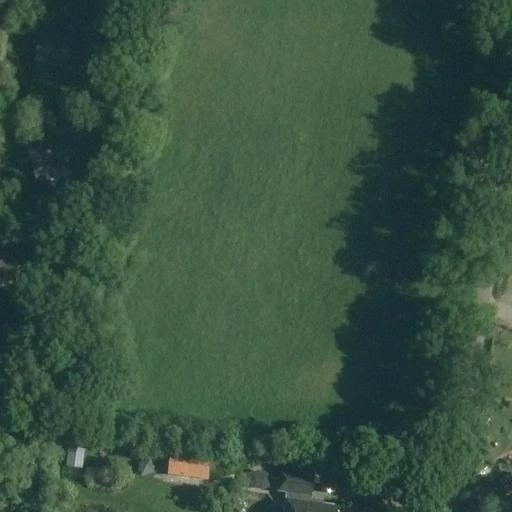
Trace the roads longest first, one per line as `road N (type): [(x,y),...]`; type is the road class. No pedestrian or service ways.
road 1 (unclassified): [(449,511),(511,114)]
road 2 (track): [(1,0),(23,63),(21,114),(0,193)]
